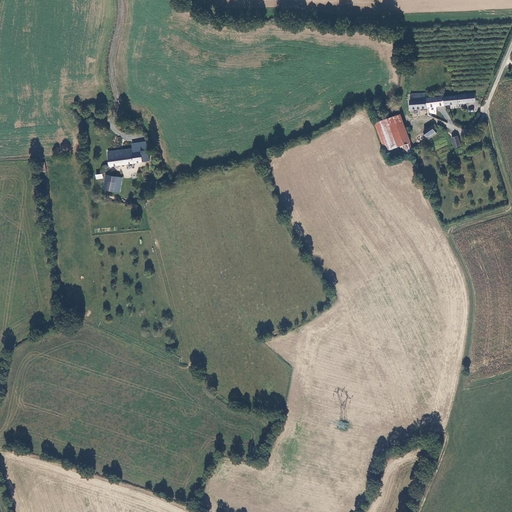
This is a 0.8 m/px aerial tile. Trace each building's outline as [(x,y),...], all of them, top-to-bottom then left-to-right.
[(413,109),(430,108),(430,106),(430,98),(430,93),(414,94),(414,99),(413,99),(413,109)] [(447,97),(448,105),(461,105),(469,104),(478,104),(478,96),(469,96),(462,97),(447,97)] [(448,105),(447,97),(430,98),(430,106),(448,105)] [(402,115),(375,123),(384,151),(401,145),(409,143),(411,142),(402,115)] [(436,130),(439,128),(439,127),(437,124),(426,132),(429,138),(438,132),(436,130)] [(458,136),(452,138),(455,147),(461,145),(458,136)] [(133,144),(134,149),(134,152),(150,149),(149,141),(133,144)] [(409,143),(401,145),(404,154),(412,152),(409,143)] [(152,161),(150,149),(134,152),(134,149),(108,153),(110,167),(152,161)] [(106,175),(104,190),(116,192),(118,176),(106,175)]
